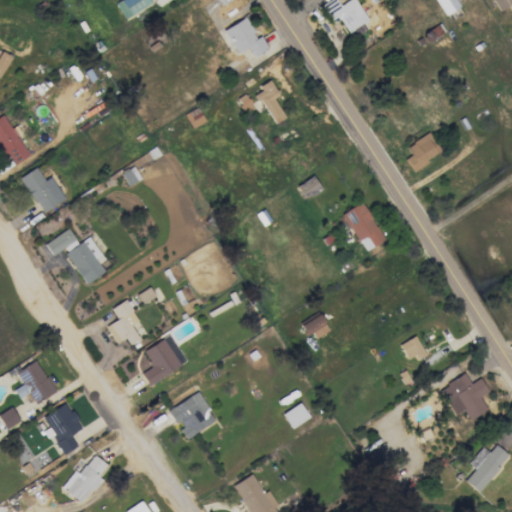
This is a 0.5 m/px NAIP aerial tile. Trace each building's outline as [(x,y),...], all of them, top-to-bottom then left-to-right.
[(117,0),(113,3),(124,19),(150,3),(148,0),(117,0)] [(332,22),(338,19),(346,32),(367,20),(354,0),(346,0),(339,5),(335,0),(328,0),(321,4),(332,22)] [(435,0),(443,15),(459,8),(455,0),(435,0)] [(511,0),(492,0),(499,12),(511,5),(511,0)] [(222,30),(235,54),(247,47),(252,57),(267,48),(259,35),(256,37),(244,17),(222,30)] [(0,69),(8,55),(0,50),(0,69)] [(277,95),(268,79),(257,86),(260,90),(255,93),(272,124),(283,118),(272,98),(277,95)] [(204,120),(195,107),(183,115),(192,128),(204,120)] [(13,164),(28,155),(12,127),(10,128),(1,114),(0,115),(0,155),(6,152),(13,164)] [(440,154),(429,133),(404,146),(409,155),(403,158),(409,170),(440,154)] [(43,180),(34,166),(18,177),(41,214),(64,199),(49,176),(43,180)] [(139,179),(132,166),(120,173),(127,186),(139,179)] [(294,186),(301,199),(319,190),(312,176),(294,186)] [(383,239),(359,202),(340,214),(364,251),(383,239)] [(52,257),(75,242),(66,228),(43,243),(52,257)] [(97,263),(103,259),(86,236),(62,254),(85,284),(103,271),(97,263)] [(136,293),(140,302),(152,296),(148,288),(136,293)] [(109,308),(115,319),(104,326),(114,343),(124,338),(128,345),(137,339),(129,325),(136,321),(124,299),(109,308)] [(300,324),(311,340),(327,330),(317,313),(300,324)] [(185,361),(167,334),(141,351),(151,366),(140,373),(148,385),(185,361)] [(407,362),(423,353),(414,335),(397,344),(407,362)] [(13,372),(21,384),(12,389),(17,398),(27,393),(33,404),(54,392),(35,359),(13,372)] [(479,377),(469,383),(463,374),(437,388),(452,415),(462,410),(468,420),(486,410),(478,396),(486,391),(479,377)] [(165,410),(174,424),(176,423),(185,438),(214,420),(196,391),(165,410)] [(41,416),(62,454),(75,446),(69,435),(80,428),(65,402),(41,416)] [(289,428),(307,418),(299,403),(281,413),(289,428)] [(0,412),(0,422),(3,429),(18,421),(10,407),(0,412)] [(488,452),(481,446),(467,463),(473,468),(463,480),(476,492),(507,456),(494,444),(488,452)] [(99,478),(96,476),(105,464),(92,454),(77,474),(72,470),(59,488),(80,503),(99,478)] [(231,485),(246,511),(274,511),(272,508),(276,505),(266,490),(261,492),(250,473),(231,485)] [(123,510),(124,511),(146,511),(140,500),(123,510)]
